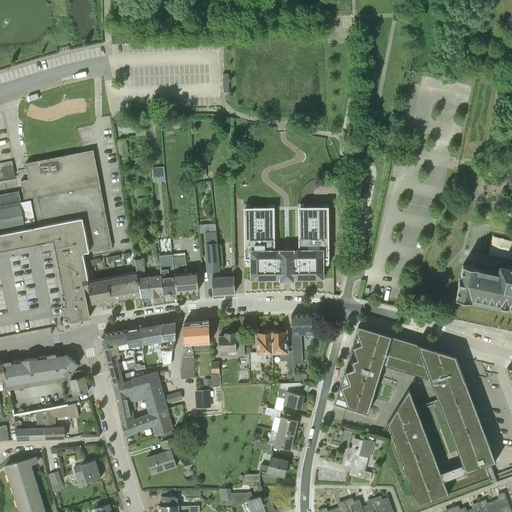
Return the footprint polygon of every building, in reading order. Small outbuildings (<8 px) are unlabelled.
[(121,155),(127,154),(125,140),(119,141),(121,155)] [(69,322),(69,321),(90,317),(86,298),(91,297),(90,296),(86,297),(82,281),(87,280),(83,258),(82,253),(112,247),(93,150),(81,152),(25,163),(29,179),(21,181),(24,199),(32,197),(37,227),(0,233),(0,251),(43,243),(43,244),(49,243),(49,242),(53,241),(63,293),(62,293),(63,299),(65,299),(66,305),(62,306),(64,317),(64,318),(63,319),(63,320),(64,321),(64,322),(65,322),(66,323),(67,322),(68,322),(69,322)] [(3,177),(15,175),(13,165),(1,168),(3,177)] [(154,166),(154,180),(166,180),(166,165),(154,166)] [(31,200),(21,202),(19,191),(0,194),(0,231),(26,227),(26,225),(35,223),(31,200)] [(244,206),(244,265),(251,265),(251,279),(280,278),(280,280),(294,280),(294,278),(323,278),(323,264),(328,264),(328,206),(244,206)] [(218,271),(215,234),(214,224),(209,224),(210,232),(205,232),(205,235),(208,272),(218,271)] [(174,267),(172,253),(159,254),(161,276),(163,294),(177,293),(175,275),(169,275),(168,268),(174,267)] [(186,265),(185,256),(185,253),(173,254),(173,257),(174,267),(177,293),(198,290),(197,272),(180,273),(180,265),(186,265)] [(143,259),(140,259),(136,260),(138,273),(143,296),(163,294),(161,276),(145,277),(143,259)] [(511,267),(500,265),(498,273),(479,268),(463,264),(460,277),(459,277),(458,285),(456,298),(471,302),(472,299),(500,305),(500,306),(508,307),(511,307),(511,267)] [(212,278),(213,294),(235,293),(234,272),(224,272),(224,277),(212,278)] [(143,296),(138,273),(89,282),(88,280),(82,281),(86,297),(90,296),(92,303),(141,294),(141,296),(143,296)] [(311,314),(291,315),(292,334),(293,349),(293,351),(293,363),(295,363),(302,362),(302,348),(301,334),(312,334),(312,324),(311,314)] [(210,349),(209,320),(203,321),(184,323),(185,351),(193,350),(210,349)] [(175,339),(175,324),(175,322),(162,324),(161,341),(160,350),(173,350),(175,339)] [(142,344),(161,341),(162,324),(139,328),(142,344)] [(348,406),(368,412),(383,364),(429,378),(439,400),(417,409),(408,386),(388,423),(420,506),(492,479),(485,464),(497,460),(456,354),(366,327),(360,343),(352,346),(357,358),(351,360),(354,367),(345,371),(349,382),(341,385),(348,406)] [(51,328),(0,336),(0,344),(52,336),(51,328)] [(143,351),(142,344),(139,328),(126,330),(132,358),(135,357),(136,352),(143,351)] [(103,334),(101,337),(103,348),(111,346),(113,354),(119,353),(122,354),(124,361),(125,360),(132,358),(126,330),(103,334)] [(286,331),(272,332),(273,353),(281,352),(281,360),(286,360),(287,368),(294,368),(293,363),(293,351),(287,351),(286,331)] [(236,332),(225,333),(225,335),(219,336),(219,355),(219,356),(229,356),(229,351),(236,351),(236,355),(245,355),(245,354),(244,354),(244,343),(236,344),(236,332)] [(258,353),(251,354),(252,370),(261,369),(260,362),(260,361),(265,361),(264,353),(273,353),(272,332),(257,332),(258,353)] [(111,346),(103,348),(108,366),(119,364),(119,362),(117,357),(120,356),(119,353),(113,354),(111,346)] [(173,353),(173,350),(160,350),(162,365),(172,364),(173,353)] [(72,371),(78,364),(66,354),(63,358),(56,359),(56,354),(49,355),(47,355),(46,355),(44,355),(42,355),(41,355),(39,355),(37,356),(36,357),(23,360),(23,359),(21,359),(20,359),(18,359),(16,359),(15,359),(13,360),(12,360),(10,361),(10,362),(3,363),(3,361),(2,361),(6,380),(7,386),(56,377),(57,382),(60,384),(67,377),(72,372),(72,371)] [(132,358),(125,360),(128,369),(136,366),(135,364),(135,358),(135,357),(132,358)] [(211,373),(220,373),(219,362),(211,362),(211,373)] [(119,364),(108,366),(110,372),(113,385),(124,382),(122,374),(121,370),(119,364)] [(73,372),(73,373),(75,378),(84,375),(83,370),(73,372)] [(75,379),(75,378),(73,373),(72,372),(67,377),(68,380),(70,380),(74,395),(88,391),(84,376),(75,379)] [(124,382),(113,385),(116,394),(120,416),(122,424),(134,420),(132,412),(132,410),(137,408),(135,401),(146,399),(148,406),(150,414),(165,408),(164,403),(163,401),(156,373),(136,378),(132,379),(130,372),(122,374),(124,382)] [(220,373),(211,373),(212,378),(212,384),(212,387),(221,386),(220,373)] [(306,374),(294,374),(294,383),(301,382),(306,382),(306,374)] [(279,389),(278,396),(285,398),(284,405),(300,409),(304,395),(301,394),(298,393),(301,382),(294,383),(282,383),(281,389),(279,389)] [(208,388),(197,391),(201,405),(212,403),(208,388)] [(78,396),(66,399),(67,401),(68,404),(76,402),(79,402),(78,396)] [(68,404),(67,404),(69,414),(70,418),(78,416),(76,402),(68,404)] [(43,409),(42,409),(44,427),(43,427),(43,439),(44,439),(64,438),(64,427),(55,428),(55,427),(55,416),(57,416),(58,417),(69,414),(67,404),(44,409),(43,409)] [(266,409),(265,414),(279,417),(281,410),(266,407),(266,409)] [(171,430),(168,420),(165,408),(150,414),(134,420),(122,424),(125,435),(153,425),(156,435),(171,430)] [(19,421),(14,421),(15,429),(17,440),(43,439),(43,427),(44,427),(42,409),(36,411),(37,428),(21,428),(21,422),(19,421)] [(293,435),(297,421),(282,417),(278,431),(293,435)] [(6,425),(0,425),(0,440),(9,440),(6,425)] [(290,449),(293,435),(278,431),(275,445),(290,449)] [(147,458),(152,473),(176,465),(171,450),(177,448),(173,437),(161,441),(164,452),(147,458)] [(347,451),(343,465),(350,467),(348,475),(370,480),(372,472),(365,470),(373,441),(367,439),(363,438),(363,440),(354,438),(350,452),(347,451)] [(255,440),(254,447),(271,451),(273,444),(255,440)] [(42,511),(27,465),(37,462),(36,457),(17,462),(17,461),(6,465),(20,511),(42,511)] [(284,476),(287,461),(271,457),(269,466),(261,464),(260,470),(284,476)] [(86,482),(101,478),(95,460),(74,466),(77,479),(85,476),(86,482)] [(58,471),(48,474),(54,492),(64,489),(58,471)] [(254,485),(254,482),(259,482),(259,474),(245,474),(243,482),(243,485),(254,485)] [(268,511),(274,510),(269,495),(261,498),(260,495),(253,498),(251,491),(247,493),(231,493),(234,506),(249,500),(253,511),(268,511)] [(497,511),(511,511),(504,492),(499,494),(500,498),(493,501),(497,511)] [(160,496),(160,505),(159,505),(159,511),(189,511),(190,506),(178,506),(179,497),(160,496)] [(378,511),(393,511),(388,497),(380,500),(378,496),(373,498),(378,511)] [(364,511),(362,506),(359,499),(351,502),(350,498),(344,500),(348,511),(364,511)] [(364,511),(378,511),(373,498),(368,500),(370,504),(362,506),(364,511)] [(333,511),(348,511),(344,500),(339,502),(341,506),(333,509),(333,511)] [(497,511),(493,501),(485,504),(483,500),(478,502),(482,511),(497,511)] [(467,511),(482,511),(478,502),(473,504),(475,508),(467,511)]
